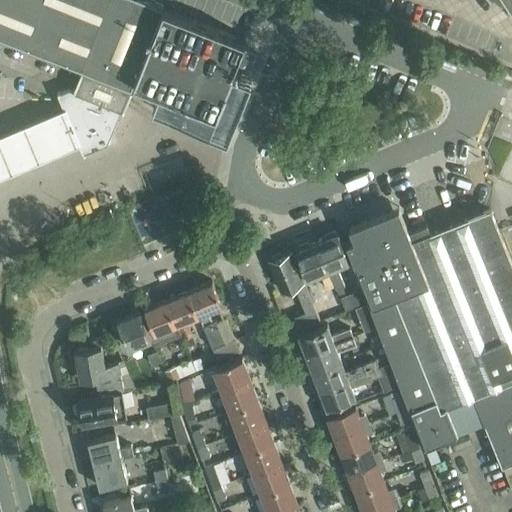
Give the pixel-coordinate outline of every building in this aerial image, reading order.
[(70,88),(61,92),(60,92),(60,91),(58,92),(59,94),(60,94),(84,151),(83,151),(84,154),(86,153),(86,152),(108,142),(121,109),(123,110),(127,100),(130,92),(131,93),(132,91),(130,90),(131,89),(130,89),(131,84),(132,84),(164,3),(155,0),(0,0),(0,32),(24,42),(86,67),(84,71),(82,70),(81,73),(82,73),(79,81),(76,89),(74,89),(74,90),(70,88)] [(153,108),(228,138),(252,77),(233,69),(246,37),(164,5),(134,79),(160,89),(153,108)] [(236,63),(251,69),(257,53),(243,47),(236,63)] [(66,111),(0,140),(0,182),(82,147),(66,111)] [(361,288),(368,301),(371,306),(378,325),(425,446),(485,422),(502,466),(511,461),(511,262),(491,209),(431,233),(427,223),(409,231),(399,207),(375,216),(350,226),(354,238),(347,241),(355,262),(351,263),(361,288)] [(356,306),(368,301),(361,288),(346,294),(343,286),(346,285),(338,265),(350,260),(338,232),(337,232),(334,231),(325,234),(325,237),(317,240),(329,269),(341,299),(342,299),(347,309),(356,306)] [(307,277),(329,269),(317,240),(309,244),(307,242),(298,245),(298,248),(296,249),(307,277)] [(295,284),(307,312),(295,317),(300,328),(321,320),(304,280),(292,251),(282,255),(281,253),(272,256),(273,259),(270,260),(282,289),(295,284)] [(193,288),(190,290),(199,314),(200,314),(218,358),(240,349),(235,338),(236,338),(235,337),(225,341),(216,319),(217,319),(216,318),(212,320),(208,310),(222,304),(213,280),(197,286),(193,288)] [(171,297),(167,299),(177,323),(179,327),(188,324),(187,322),(186,319),(199,314),(190,290),(175,296),(173,297),(171,297)] [(322,303),(326,315),(343,309),(338,297),(322,303)] [(167,299),(145,308),(154,331),(150,332),(155,345),(181,334),(179,327),(177,323),(167,299)] [(368,301),(356,306),(365,330),(378,325),(371,306),(368,301)] [(130,347),(152,338),(141,310),(140,310),(118,319),(117,319),(119,323),(112,325),(117,337),(123,334),(129,348),(130,347)] [(188,324),(179,327),(184,338),(193,334),(189,323),(188,324)] [(304,345),(307,352),(353,334),(350,327),(332,334),(328,323),(300,334),(301,337),(299,338),(302,346),(304,345)] [(89,347),(74,349),(76,356),(80,379),(90,377),(96,376),(97,382),(99,394),(100,394),(105,393),(106,393),(123,390),(119,367),(118,363),(118,361),(104,364),(101,348),(107,345),(103,334),(93,338),(90,339),(92,346),(89,347)] [(308,360),(312,371),(342,360),(338,349),(356,342),(353,334),(307,352),(310,359),(308,360)] [(148,353),(152,364),(162,360),(157,349),(148,353)] [(215,367),(223,388),(250,378),(242,357),(215,367)] [(318,381),(321,388),(379,366),(376,359),(345,370),(342,360),(312,371),(316,382),(318,381)] [(382,374),(378,375),(383,390),(397,385),(389,363),(379,367),(382,374)] [(166,370),(170,380),(179,377),(175,366),(166,370)] [(379,366),(321,388),(323,395),(321,396),(325,404),(326,403),(328,407),(355,396),(351,385),(378,375),(382,374),(379,367),(379,366)] [(223,388),(231,409),(258,399),(250,378),(223,388)] [(181,388),(184,402),(192,400),(190,387),(181,388)] [(81,413),(82,423),(126,416),(122,391),(113,393),(113,392),(78,398),(78,400),(76,402),(77,412),(81,413)] [(392,398),(397,411),(405,408),(400,395),(392,398)] [(231,409),(239,430),(266,420),(258,399),(231,409)] [(192,400),(184,402),(186,416),(195,414),(192,400)] [(149,418),(171,415),(170,413),(173,413),(171,403),(147,407),(149,418)] [(329,415),(336,433),(367,422),(364,414),(360,415),(356,404),(329,415)] [(405,408),(397,411),(402,424),(410,421),(405,408)] [(170,413),(171,415),(178,442),(189,439),(179,412),(173,413),(170,413)] [(239,430),(247,451),(274,441),(266,420),(239,430)] [(336,433),(343,452),(370,442),(366,432),(370,431),(367,422),(336,433)] [(192,433),(197,446),(206,443),(201,430),(192,433)] [(406,435),(411,448),(419,445),(414,432),(406,435)] [(94,463),(122,456),(134,453),(131,444),(120,446),(116,433),(88,439),(94,463)] [(247,451),(255,472),(282,461),(274,441),(247,451)] [(343,452),(350,471),(381,459),(378,451),(374,452),(370,442),(343,452)] [(206,443),(197,446),(202,459),(211,456),(206,443)] [(419,445),(411,448),(416,462),(424,459),(419,445)] [(122,456),(94,463),(100,486),(128,479),(122,456)] [(350,471),(357,490),(384,479),(380,469),(384,468),(381,459),(350,471)] [(255,472),(263,493),(290,482),(282,461),(255,472)] [(155,470),(157,480),(168,478),(165,467),(155,470)] [(420,473),(425,485),(433,482),(428,470),(420,473)] [(208,474),(213,488),(222,484),(217,471),(208,474)] [(168,478),(157,480),(160,490),(171,488),(168,478)] [(357,490),(364,508),(395,497),(392,488),(388,490),(384,479),(357,490)] [(263,493),(270,511),(274,511),(298,503),(290,482),(263,493)] [(433,482),(425,485),(430,499),(438,496),(433,482)] [(222,484),(213,488),(218,501),(226,498),(222,484)] [(104,502),(106,511),(148,511),(147,504),(135,507),(132,495),(104,502)] [(364,508),(365,511),(396,511),(395,507),(398,505),(395,497),(364,508)] [(274,511),(301,511),(298,503),(274,511)]
